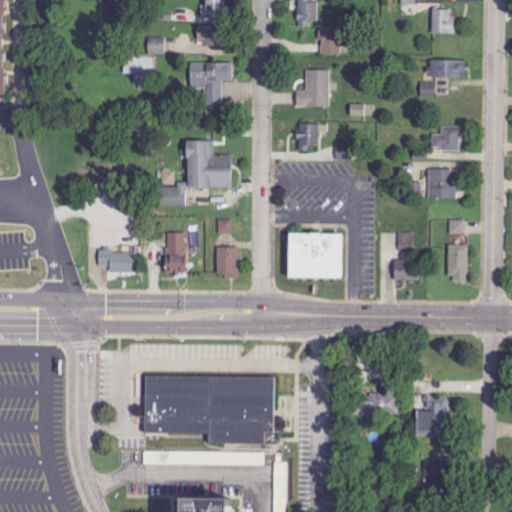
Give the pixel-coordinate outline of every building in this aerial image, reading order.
[(0,0),(10,0),(10,20),(7,20),(7,78),(10,78),(10,101),(0,101),(0,0)] [(202,0),(203,18),(227,17),(226,0),(202,0)] [(317,21),(317,0),(298,0),(299,27),(312,27),(312,21),(317,21)] [(454,9),(433,9),(434,34),(454,34),(454,9)] [(197,50),(221,50),(222,26),(198,25),(197,50)] [(321,54),(341,54),(342,28),(321,28),(321,54)] [(466,78),(467,60),(432,60),(432,70),(429,70),(428,91),(435,91),(435,78),(466,78)] [(224,105),(224,81),(232,81),(231,61),(189,63),(190,89),(206,88),(206,105),(224,105)] [(297,106),(330,107),(331,70),(307,70),(307,90),(298,90),(297,106)] [(362,105),(351,105),(350,115),(362,116),(362,105)] [(299,123),(299,151),(310,151),(310,146),(320,146),(320,133),(329,133),(329,124),(299,123)] [(460,150),(461,126),(439,125),(439,150),(460,150)] [(156,205),(186,206),(186,187),(232,187),(232,155),(215,155),(215,141),(187,140),(186,182),(178,182),(178,187),(157,187),(156,205)] [(353,146),(337,146),(337,159),(352,160),(353,146)] [(459,169),(431,169),(430,198),(458,199),(459,169)] [(176,184),(176,171),(163,171),(163,184),(176,184)] [(232,234),(233,220),(219,219),(219,233),(232,234)] [(465,221),(451,220),(451,234),(465,234),(465,221)] [(414,232),(399,233),(400,251),(415,250),(414,232)] [(187,233),(168,233),(168,275),(188,274),(187,233)] [(287,278),(340,279),(341,234),(287,233),(287,278)] [(469,245),(449,245),(449,279),(469,279),(469,245)] [(218,277),(239,277),(239,247),(218,247),(218,277)] [(111,272),(137,273),(137,253),(113,253),(113,248),(100,248),(99,266),(111,266),(111,272)] [(395,281),(421,280),(420,261),(395,261),(395,281)] [(145,431),(222,432),(221,443),(264,444),(264,432),(276,432),(276,377),(145,376),(145,431)] [(353,415),(399,414),(398,394),(353,395),(353,415)] [(449,398),(417,397),(416,436),(448,437),(449,398)] [(274,511),(288,511),(289,463),(275,462),(274,511)]
